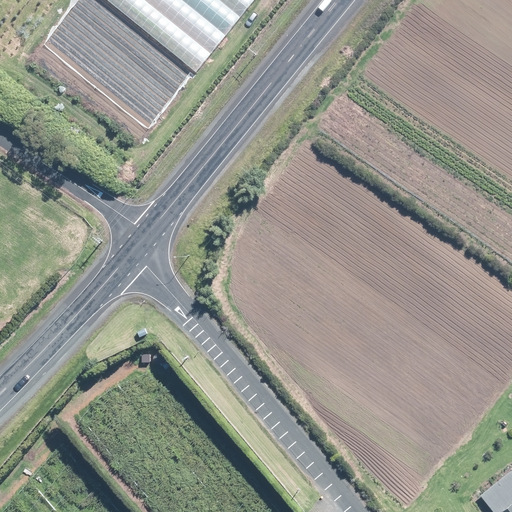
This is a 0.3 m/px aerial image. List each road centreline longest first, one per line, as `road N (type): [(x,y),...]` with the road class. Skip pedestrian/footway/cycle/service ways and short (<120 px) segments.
road 1 (unclassified): [(353,511),(166,287),(139,243)]
road 2 (secondary): [(337,0),(139,243)]
road 3 (secondary): [(139,243),(0,394)]
road 4 (unclassified): [(0,136),(113,210),(139,243)]
